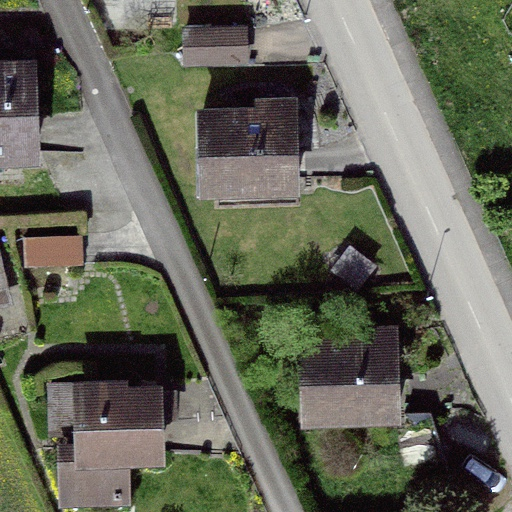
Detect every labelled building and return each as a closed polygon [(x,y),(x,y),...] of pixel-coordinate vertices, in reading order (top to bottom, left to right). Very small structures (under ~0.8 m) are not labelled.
[(182,35),(183,65),(243,63),(242,33),(182,35)] [(0,160),(31,159),(27,69),(0,69),(0,160)] [(292,180),(291,155),(290,117),(271,118),(270,105),(256,105),(256,118),(197,120),(199,190),(292,188),(292,180)] [(21,267),(76,265),(75,236),(20,238),(21,267)] [(300,419),(393,416),(392,346),(381,346),(381,333),(357,334),(357,347),(299,348),(300,419)] [(118,461),(155,459),(153,392),(123,393),(123,389),(76,390),(76,386),(47,387),(48,439),(78,438),(78,462),(64,463),(65,502),(120,501),(118,461)]
